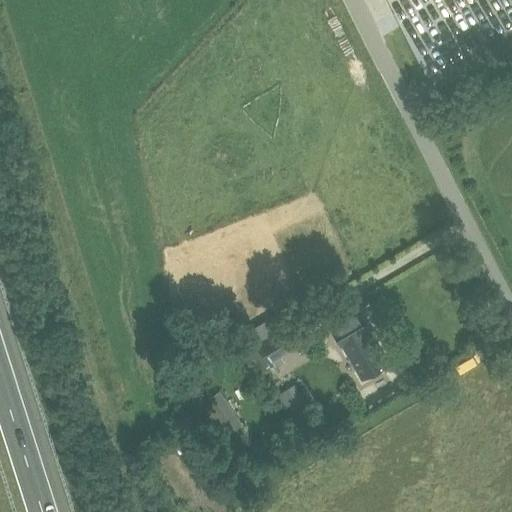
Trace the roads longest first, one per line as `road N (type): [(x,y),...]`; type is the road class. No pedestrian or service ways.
road 1 (unclassified): [(352,0),(511,312)]
road 2 (motorway): [(42,511),(0,378)]
